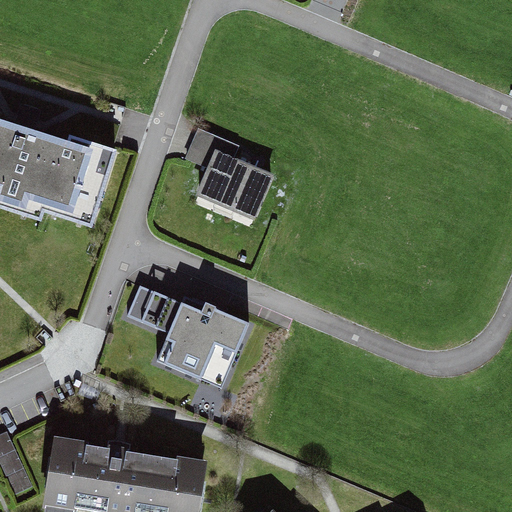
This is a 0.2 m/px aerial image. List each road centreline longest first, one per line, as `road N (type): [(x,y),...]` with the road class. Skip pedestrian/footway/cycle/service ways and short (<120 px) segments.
road 1 (residential): [(511,319),(496,356),(450,373),(130,238)]
road 2 (residential): [(241,0),(511,109)]
road 3 (residential): [(130,238),(215,0)]
road 4 (residential): [(0,400),(79,363),(130,238)]
